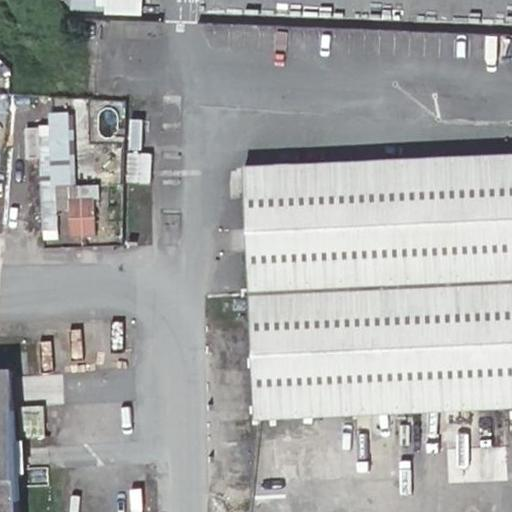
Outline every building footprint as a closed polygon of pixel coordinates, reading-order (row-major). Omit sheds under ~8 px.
[(145,13),(145,0),(107,0),(107,12),(145,13)] [(131,150),(129,179),(153,180),(155,152),(131,150)] [(511,150),(255,161),(265,414),(511,404),(511,150)] [(89,223),(89,237),(118,235),(117,222),(89,223)] [(14,511),(8,370),(0,370),(0,511),(14,511)]
